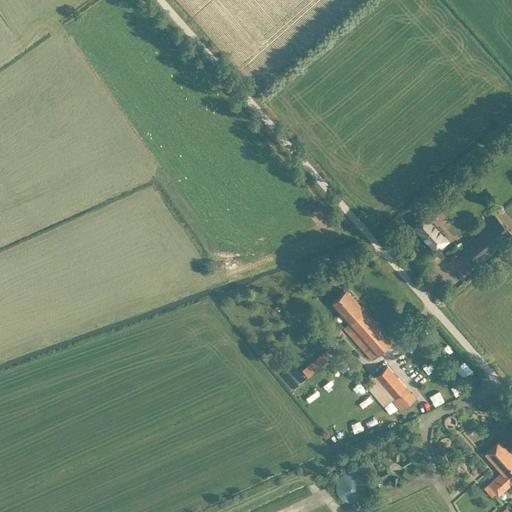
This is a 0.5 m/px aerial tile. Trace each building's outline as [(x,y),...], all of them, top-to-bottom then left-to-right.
[(479,263),(511,233),(496,215),(463,245),(479,263)] [(450,240),(439,228),(437,229),(425,216),(413,226),(432,247),(438,243),(442,247),(450,240)] [(372,357),(384,346),(391,340),(346,289),(331,302),(348,322),(344,326),(372,357)] [(302,370),(308,377),(330,357),(325,350),(302,370)] [(387,365),(365,385),(383,406),(391,399),(400,410),(415,397),(387,365)] [(492,497),(497,492),(499,494),(511,483),(511,454),(499,440),(485,452),(502,471),(484,488),(492,497)] [(383,456),(379,462),(386,467),(390,461),(383,456)] [(408,456),(401,461),(405,467),(412,463),(408,456)] [(356,467),(358,472),(361,471),(363,475),(368,473),(364,464),(356,467)] [(386,468),(378,472),(382,479),(389,475),(386,468)] [(404,470),(401,475),(407,480),(411,475),(404,470)] [(359,473),(358,472),(356,472),(354,471),(352,471),(350,471),(347,471),(344,472),(342,474),(340,475),(339,477),(337,479),(336,482),(336,485),(336,487),(336,489),(336,491),(337,493),(339,495),(340,497),(342,498),(344,499),(346,500),(348,501),(351,501),(353,501),(355,500),(358,499),(359,498),(361,497),(362,495),(364,493),(365,491),(365,489),(366,486),(365,484),(365,481),(364,479),(363,478),(363,477),(362,476),(361,475),(359,473)]
